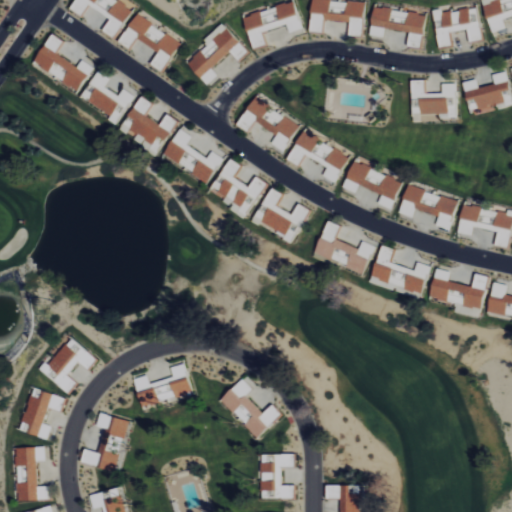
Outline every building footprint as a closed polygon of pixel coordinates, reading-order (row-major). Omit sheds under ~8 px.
[(76,0),(71,10),(82,17),(89,6),(111,19),(103,32),(115,39),(136,6),(126,0),(76,0)] [(313,0),(311,32),(323,33),(324,21),(351,23),(350,36),(363,37),(366,3),(330,0),(313,0)] [(511,0),(482,0),(492,33),(506,29),(504,19),(511,16),(511,0)] [(288,25),(290,33),(303,29),(296,2),(245,16),(254,49),(267,45),(263,32),(288,25)] [(371,35),(384,37),(386,30),(410,33),(408,46),(422,48),(427,14),(375,7),(371,35)] [(434,13),(440,48),(452,46),(450,33),(468,30),(470,42),(482,40),(477,7),(434,13)] [(119,43),(131,50),(137,40),(159,53),(151,65),(163,72),(182,43),(136,15),(119,43)] [(189,63),(208,86),(219,76),(212,68),(232,52),(239,61),(249,52),(225,24),(204,41),(209,46),(189,63)] [(34,64),(79,92),(94,68),(82,61),(78,67),(59,55),(66,43),(52,34),(34,64)] [(111,116),(109,121),(118,126),(134,96),(123,90),(120,96),(106,88),(111,79),(97,71),(81,99),(111,116)] [(464,83),(471,116),(497,110),(496,109),(511,105),(511,95),(507,72),(493,75),(495,85),(479,88),(477,80),(464,83)] [(413,123),(421,123),(421,115),(439,114),(439,119),(457,119),(456,84),(442,84),(443,94),(426,94),(425,81),(412,81),(413,123)] [(153,104),(141,97),(120,131),(157,155),(178,122),(168,115),(161,125),(146,116),(153,104)] [(239,126),(250,133),(256,123),(277,135),(272,144),(285,152),(301,125),(255,98),(239,126)] [(209,183),(225,159),(213,151),(209,158),(188,145),(195,134),(183,126),(164,155),(209,183)] [(289,160),(300,166),(305,156),(328,168),(324,177),(336,184),(351,157),(303,132),(289,160)] [(267,183),(257,177),(250,187),(234,178),(242,165),(231,159),(210,194),(247,216),(267,183)] [(392,210),(403,182),(354,162),(344,188),(357,193),(359,186),(382,195),(379,204),(392,210)] [(459,201),(408,186),(400,213),(413,217),(416,210),(439,217),(437,226),(450,230),(459,201)] [(310,210),(299,204),(293,215),(278,207),(284,195),(272,188),(255,221),(294,241),(310,210)] [(509,248),(511,233),(511,213),(464,206),(460,234),(473,236),(474,227),(498,232),(496,246),(509,248)] [(375,247),(363,242),(360,248),(337,240),(342,226),(328,221),(315,257),(364,276),(375,247)] [(371,282),(422,297),(431,267),(418,263),(416,271),(392,263),(396,250),(382,246),(371,282)] [(473,287),(449,282),(451,272),(437,269),(430,299),(482,309),(489,277),(476,274),(473,287)] [(511,295),(506,295),(508,285),(494,283),(488,313),(511,317),(511,295)] [(79,362),(90,371),(99,360),(71,338),(43,373),(69,394),(78,383),(68,376),(79,362)] [(142,408),(194,395),(186,364),(171,368),(174,378),(150,384),(148,375),(135,378),(142,408)] [(264,414),(246,396),(253,390),(243,379),(221,400),(258,438),(282,415),(273,405),(264,414)] [(48,439),(52,427),(44,424),(49,408),(62,412),(66,399),(34,389),(21,431),(48,439)] [(129,421),(101,414),(97,427),(106,429),(100,453),(85,450),(82,463),(117,472),(129,421)] [(17,448),(18,501),(48,500),(48,487),(38,487),(38,462),(46,462),(46,448),(17,448)] [(282,486),(282,468),(296,468),(296,455),(262,455),(262,499),(295,499),(295,486),(282,486)] [(363,511),(363,486),(327,486),(327,499),(341,499),(341,511),(363,511)] [(126,511),(121,488),(90,496),(94,510),(103,507),(104,511),(126,511)]
